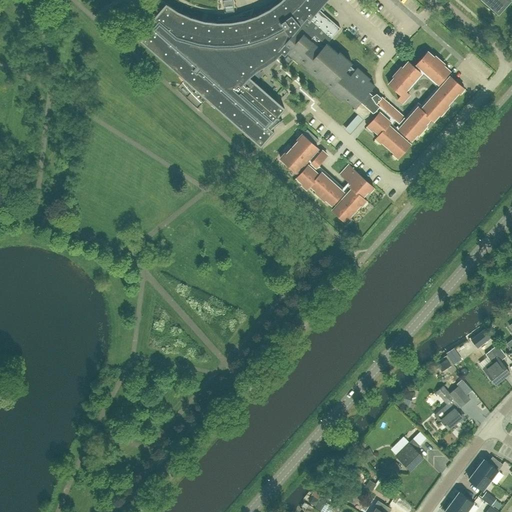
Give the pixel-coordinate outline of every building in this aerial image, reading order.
[(281,0),(281,1),(280,2),(269,10),(258,15),(256,16),(251,18),(251,16),(217,19),(217,23),(204,21),(203,21),(190,17),(178,12),(177,11),(166,4),(153,19),(154,19),(151,22),(144,28),(145,29),(148,32),(141,40),(179,73),(178,74),(184,81),(182,82),(184,85),(187,87),(189,90),(191,92),(196,98),(201,102),(202,101),(203,102),(206,98),(260,146),(273,131),(271,129),(274,126),(281,119),(280,119),(278,116),(277,116),(284,108),(246,74),(247,73),(248,72),(251,70),(254,67),(256,65),(258,64),(263,69),(274,56),(273,55),(276,52),(278,50),(284,55),(287,52),(299,63),(300,61),(306,66),(304,67),(317,78),(318,77),(329,87),(328,88),(340,99),(343,96),(355,107),(352,110),(363,119),(376,110),(378,113),(366,126),(371,131),(372,129),(379,135),(375,139),(380,143),(381,142),(394,153),(393,154),(397,158),(410,144),(406,140),(409,138),(411,140),(417,134),(418,135),(426,126),(425,125),(431,118),(434,120),(439,114),(440,115),(448,106),(447,105),(458,92),(459,93),(464,88),(450,76),(447,79),(445,76),(449,71),(443,66),(444,64),(435,56),(434,58),(427,52),(416,65),(419,67),(416,70),(408,62),(402,69),(401,68),(393,77),(394,78),(388,84),(401,96),(398,99),(402,103),(409,95),(405,92),(423,72),(441,87),(421,110),(418,107),(407,120),(376,93),(372,96),(368,92),(374,85),(368,80),(369,79),(357,68),(355,70),(349,65),(351,63),(339,52),(338,54),(326,44),(340,28),(316,7),(317,6),(322,0),(281,0)] [(496,0),(490,7),(498,14),(510,0),(496,0)] [(318,148),(302,134),(297,139),(298,140),(286,154),(285,153),(280,158),(296,172),(297,171),(300,173),(296,177),(303,183),(301,184),(306,189),(310,185),(316,191),(315,192),(324,200),(325,199),(331,205),(333,203),(335,206),(332,210),(346,222),(350,218),(349,217),(360,204),(361,205),(366,200),(362,197),(367,191),(368,192),(373,187),(348,165),(340,174),(350,183),(349,186),(351,188),(346,194),(316,167),(327,155),(322,150),(319,153),(316,150),(318,148)] [(476,342),(478,345),(491,335),(487,330),(483,333),(485,335),(476,342)] [(493,338),(491,335),(478,345),(481,348),(493,338)] [(506,356),(497,345),(486,354),(491,361),(482,368),(495,384),(509,372),(500,360),(506,356)] [(471,390),(463,381),(450,393),(443,385),(435,392),(446,405),(445,406),(450,411),(440,419),(448,429),(462,417),(455,409),(455,408),(456,409),(459,406),(460,407),(470,398),(466,394),(471,390)] [(419,445),(413,438),(405,446),(406,448),(397,457),(410,470),(423,457),(415,449),(419,445)] [(484,459),(476,469),(491,480),(498,470),(484,459)] [(491,480),(476,469),(475,469),(471,474),(472,474),(469,479),(483,490),(491,480)] [(452,502),(465,511),(466,511),(473,502),(459,492),(456,496),(455,495),(451,500),(452,501),(452,502)] [(500,511),(505,504),(488,492),(484,499),(500,511)] [(373,511),(385,511),(389,508),(378,500),(373,507),(376,509),(373,511)] [(465,511),(452,502),(444,511),(465,511)] [(470,511),(477,511),(481,505),(477,503),(470,511)]
